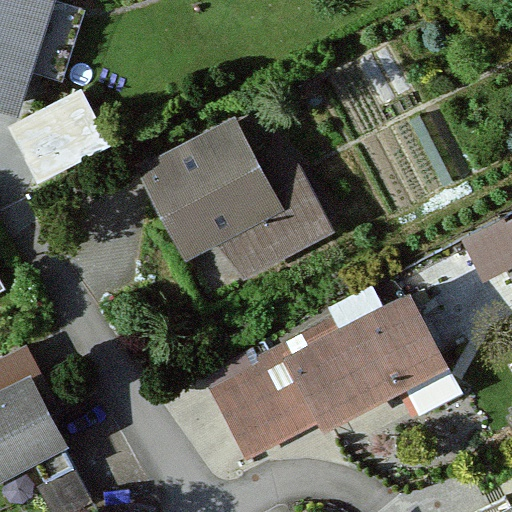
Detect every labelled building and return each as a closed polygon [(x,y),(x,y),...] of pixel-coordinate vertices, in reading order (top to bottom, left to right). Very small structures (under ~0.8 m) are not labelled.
[(42,0),(0,0),(0,112),(10,115),(42,0)] [(13,131),(39,184),(112,148),(85,95),(13,131)] [(245,156),(226,122),(135,171),(184,260),(216,243),(237,281),(332,229),(281,136),(245,156)] [(473,248),(486,273),(511,259),(511,219),(497,228),(500,234),(473,248)] [(257,364),(205,392),(242,461),(398,379),(413,408),(451,387),(400,291),(278,355),(275,349),(255,360),(257,364)] [(0,384),(0,480),(62,444),(20,372),(0,384)] [(511,511),(511,496),(481,511),(511,511)]
